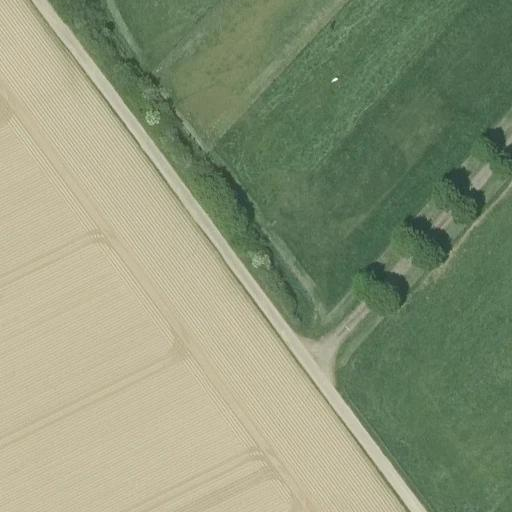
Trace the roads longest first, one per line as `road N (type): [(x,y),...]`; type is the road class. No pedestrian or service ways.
road 1 (track): [(37,0),(416,511)]
road 2 (track): [(307,365),(511,166)]
